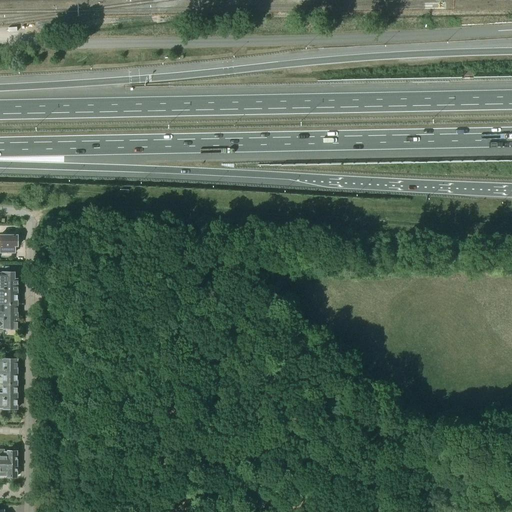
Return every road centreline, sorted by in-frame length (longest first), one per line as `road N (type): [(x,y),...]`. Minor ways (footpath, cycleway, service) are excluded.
road 1 (motorway): [(511,51),(0,87)]
road 2 (motorway): [(0,158),(511,187)]
road 3 (motorway): [(0,147),(511,137)]
road 4 (motorway): [(511,100),(0,110)]
road 5 (unclassified): [(30,511),(30,225),(24,215),(0,210)]
